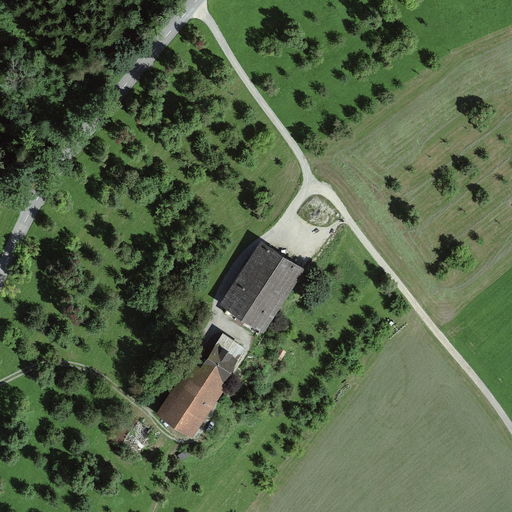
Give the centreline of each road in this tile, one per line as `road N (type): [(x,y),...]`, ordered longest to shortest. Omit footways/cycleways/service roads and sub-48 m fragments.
road 1 (track): [(511,432),(330,191),(310,184),(297,151),(193,4)]
road 2 (tertiary): [(197,0),(53,174),(0,277)]
road 3 (track): [(0,384),(49,363),(68,364),(149,409),(172,437),(198,437),(210,416)]
road 4 (track): [(310,184),(218,294),(218,321),(203,345)]
